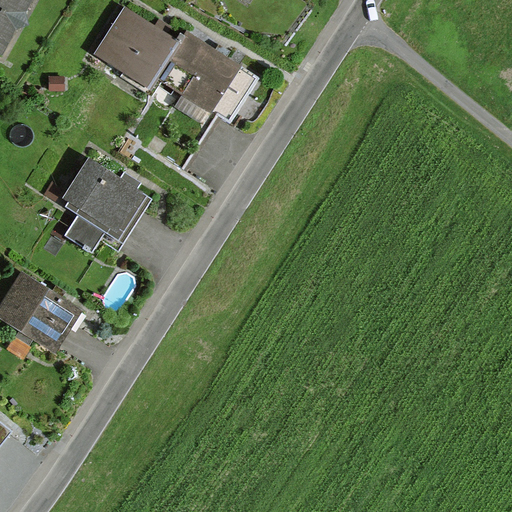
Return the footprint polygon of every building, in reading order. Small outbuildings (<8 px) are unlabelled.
[(0,0),(0,52),(28,0),(0,0)] [(154,78),(177,43),(123,8),(93,55),(147,89),(154,78)] [(184,32),(177,43),(154,78),(208,113),(238,67),(184,32)] [(89,158),(61,202),(81,214),(68,234),(94,250),(104,233),(120,242),(149,196),(89,158)] [(83,310),(20,269),(0,298),(0,319),(54,355),(83,310)] [(0,444),(10,432),(0,424),(0,444)]
